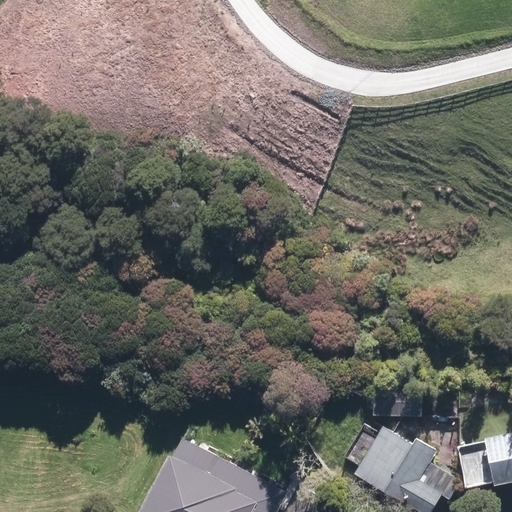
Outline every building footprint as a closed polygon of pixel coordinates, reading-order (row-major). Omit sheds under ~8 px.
[(423,390),(368,387),(367,416),(421,419),(423,390)] [(411,443),(380,425),(350,474),(414,511),(429,511),(442,492),(415,476),(432,447),(414,436),(411,443)] [(511,481),(511,432),(481,439),(491,486),(511,481)] [(252,505),(254,501),(222,485),(224,481),(164,451),(132,511),(261,511),(263,510),(252,505)] [(331,511),(315,498),(304,511),(331,511)]
